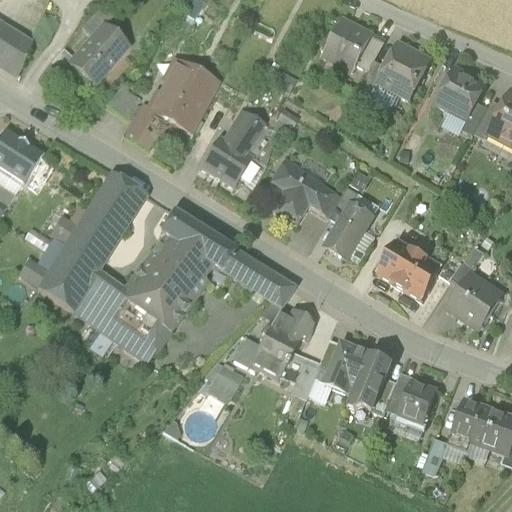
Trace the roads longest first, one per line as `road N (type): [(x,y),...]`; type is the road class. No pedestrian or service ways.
road 1 (residential): [(511,385),(367,319),(0,96)]
road 2 (residential): [(511,72),(341,0)]
